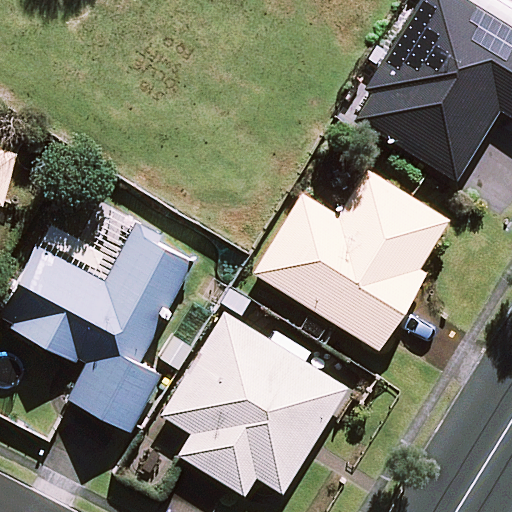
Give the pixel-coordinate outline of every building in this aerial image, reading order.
[(511,28),(466,0),(417,0),(349,110),(453,175),(497,105),(511,114),(511,28)] [(0,200),(1,201),(14,152),(0,148),(0,200)] [(451,221),(366,169),(338,215),(301,192),(254,270),(376,344),(451,221)] [(132,354),(144,332),(186,255),(131,225),(103,278),(37,242),(0,308),(0,316),(85,362),(68,393),(129,426),(160,369),(132,354)] [(267,336),(239,318),(253,295),(227,279),(213,303),(224,309),(162,411),(192,430),(179,451),(243,491),(255,472),(281,488),(345,383),(304,358),(310,348),(274,326),(267,336)]
